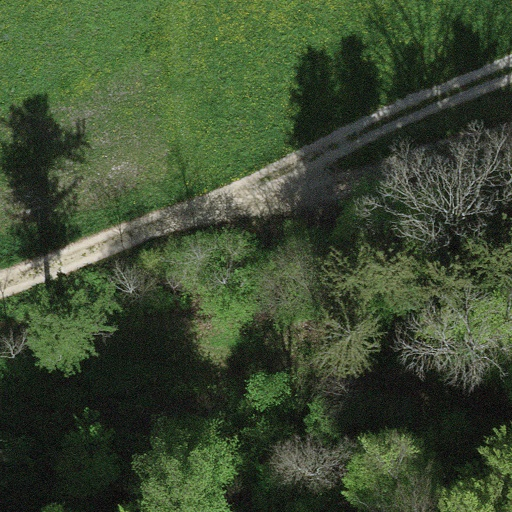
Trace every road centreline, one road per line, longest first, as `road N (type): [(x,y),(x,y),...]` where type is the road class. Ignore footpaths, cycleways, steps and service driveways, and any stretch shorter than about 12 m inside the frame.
road 1 (track): [(511,71),(233,195)]
road 2 (track): [(233,195),(0,272)]
